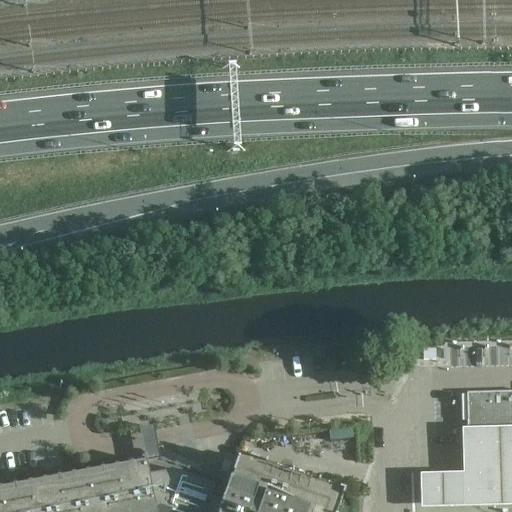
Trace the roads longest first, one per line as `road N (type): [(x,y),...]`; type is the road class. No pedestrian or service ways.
road 1 (motorway): [(0,231),(511,148)]
road 2 (motorway): [(0,129),(225,109),(511,99)]
